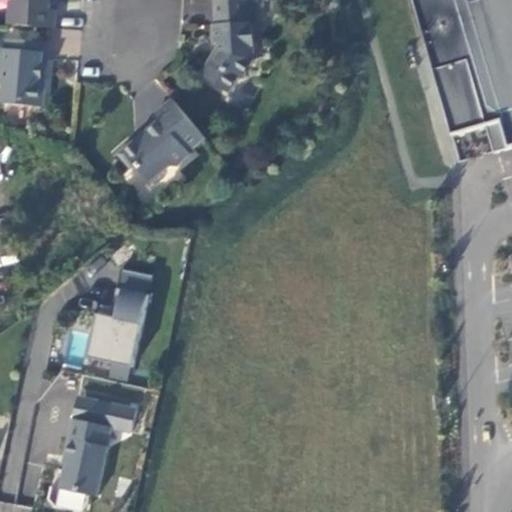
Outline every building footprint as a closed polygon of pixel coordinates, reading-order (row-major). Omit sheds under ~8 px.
[(15,0),(15,2),(10,2),(8,25),(56,29),(57,12),(50,11),(50,0),(15,0)] [(191,0),(193,17),(211,15),(209,0),(191,0)] [(251,0),(214,0),(216,26),(213,26),(214,45),(220,45),(220,53),(215,60),(214,59),(202,77),(229,94),(240,77),(243,79),(254,61),(254,49),(258,49),(256,24),(253,24),(251,0)] [(511,0),(419,0),(420,0),(423,12),(430,37),(436,58),(439,71),(456,133),(475,128),(490,124),(494,136),(498,150),(506,148),(511,146),(511,0)] [(50,44),(7,40),(6,50),(2,50),(0,70),(0,83),(3,87),(2,104),(44,108),(46,81),(42,80),(43,65),(48,65),(50,44)] [(212,147),(173,100),(156,114),(161,120),(147,132),(148,134),(141,140),(139,138),(119,154),(131,169),(137,168),(150,184),(170,168),(177,168),(191,156),(195,161),(212,147)] [(133,364),(149,292),(118,285),(114,306),(118,306),(116,315),(99,311),(89,355),(133,364)] [(132,429),(137,406),(78,393),(65,454),(68,454),(61,486),(97,494),(112,424),(132,429)]
